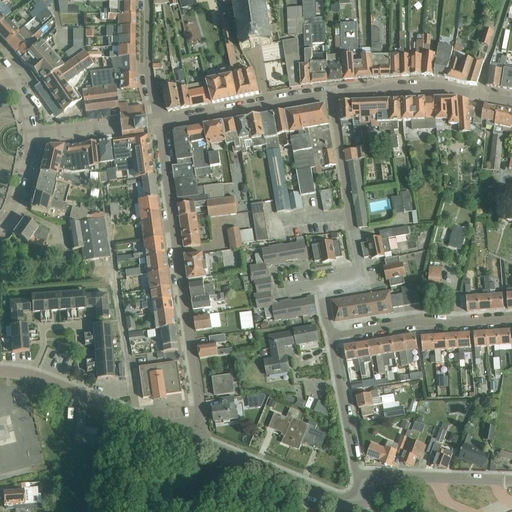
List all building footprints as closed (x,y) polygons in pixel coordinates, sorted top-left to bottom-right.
[(194,0),(178,0),(180,9),(196,5),(194,0)] [(221,0),(222,2),(223,2),(223,3),(224,3),(224,4),(225,4),(225,6),(233,4),(234,10),(233,10),(233,11),(234,11),(236,20),(235,20),(235,21),(236,21),(238,30),(236,30),(237,31),(238,31),(240,39),(238,39),(238,41),(240,41),(241,47),(240,47),(241,50),(243,49),(251,47),(252,48),(253,48),(253,47),(261,46),(261,47),(263,46),(262,45),(271,44),(273,44),(273,42),(272,42),(271,36),(272,36),(272,34),(271,34),(269,26),(271,26),(271,24),(269,24),(268,16),(269,16),(269,14),(268,14),(266,6),(267,6),(267,4),(266,5),(265,0),(221,0)] [(315,0),(301,0),(301,8),(302,8),(302,19),(303,19),(303,26),(303,35),(304,47),(304,57),(312,56),(312,44),(325,44),(325,35),(324,18),(316,19),(315,0)] [(109,10),(109,15),(134,15),(134,3),(117,3),(117,10),(109,10)] [(45,9),(41,4),(29,15),(33,20),(35,18),(45,9)] [(301,8),(286,8),(287,36),(303,35),(303,26),(303,19),(302,19),(302,8),(301,8)] [(45,9),(35,18),(41,25),(51,16),(45,9)] [(134,15),(109,15),(99,14),(100,20),(108,20),(114,21),(114,18),(118,18),(117,28),(134,27),(134,15)] [(232,75),(237,99),(259,94),(252,71),(235,74),(235,71),(238,71),(226,15),(220,16),(231,69),(232,75)] [(2,21),(0,23),(0,37),(6,44),(17,34),(18,33),(20,31),(27,25),(23,20),(17,25),(13,21),(9,24),(5,19),(2,21)] [(359,64),(358,49),(355,49),(355,45),(357,45),(356,23),(340,23),(340,37),(343,81),(355,80),(354,71),(364,71),(363,64),(359,64)] [(106,27),(106,32),(106,38),(108,38),(134,38),(134,27),(117,28),(106,27)] [(17,34),(6,44),(15,53),(25,43),(29,40),(30,39),(32,37),(24,28),(20,31),(18,33),(17,34)] [(378,28),(371,28),(371,46),(371,55),(372,79),(380,78),(391,78),(391,56),(381,56),(381,44),(378,44),(378,28)] [(488,47),(493,32),(485,29),(482,38),(483,38),(481,45),(486,47),(488,47)] [(21,60),(34,47),(30,42),(34,38),(36,40),(42,34),(39,31),(32,37),(30,39),(29,40),(25,43),(15,53),(21,60)] [(410,61),(410,57),(404,57),(404,33),(399,33),(400,56),(400,77),(410,76),(410,61)] [(424,41),(423,55),(422,76),(434,76),(436,55),(429,55),(430,47),(430,36),(424,35),(424,41)] [(343,81),(340,37),(334,37),(335,51),(336,51),(336,56),(326,56),(326,57),(328,83),(343,81)] [(108,38),(108,40),(108,47),(111,47),(111,48),(134,48),(134,38),(108,38)] [(297,39),(282,42),(289,88),(303,86),(311,85),(310,64),(312,58),(312,56),(304,57),(304,47),(298,47),(297,39)] [(411,57),(410,57),(410,61),(410,76),(422,76),(423,55),(424,41),(417,41),(417,57),(411,57)] [(40,42),(34,47),(21,60),(33,73),(31,75),(38,84),(62,67),(40,42)] [(436,55),(434,76),(445,79),(446,79),(450,63),(452,51),(453,47),(447,46),(439,44),(437,55),(436,55)] [(72,45),(72,48),(78,56),(82,53),(82,45),(72,45)] [(134,48),(111,48),(111,53),(109,53),(109,59),(111,59),(134,58),(134,48)] [(361,49),(358,49),(359,64),(363,64),(364,71),(354,71),(355,80),(372,79),(371,55),(362,56),(361,49)] [(450,63),(446,79),(467,85),(474,62),(463,59),(465,55),(452,51),(450,63)] [(38,85),(33,88),(43,102),(55,118),(63,113),(81,100),(72,88),(70,89),(66,84),(72,79),(93,65),(88,59),(85,54),(84,52),(82,53),(78,56),(62,67),(38,84),(38,85)] [(474,62),(467,85),(476,86),(486,55),(480,53),(477,60),(474,60),(474,62)] [(400,56),(391,56),(391,78),(400,77),(400,56)] [(312,58),(310,64),(311,85),(328,83),(326,57),(312,58)] [(488,69),(485,86),(486,86),(501,88),(504,72),(505,67),(506,58),(502,57),(500,65),(491,63),(489,69),(488,69)] [(504,72),(501,88),(501,89),(511,89),(511,67),(505,67),(504,72)] [(222,77),(206,81),(212,103),(237,99),(232,75),(231,69),(221,71),(222,77)] [(85,90),(81,91),(83,100),(84,113),(117,109),(117,105),(117,98),(114,81),(113,75),(112,70),(90,73),(92,87),(85,88),(85,90)] [(178,81),(174,82),(175,86),(180,110),(191,108),(188,93),(187,86),(185,78),(183,70),(176,71),(178,81)] [(114,81),(120,80),(120,90),(136,90),(135,75),(113,75),(114,81)] [(212,103),(206,81),(197,82),(198,84),(187,86),(188,93),(191,108),(212,103)] [(180,110),(175,86),(163,87),(167,112),(180,110)] [(457,98),(435,99),(436,121),(448,120),(449,125),(459,125),(459,133),(471,133),(469,118),(474,119),(476,104),(468,103),(468,101),(457,98)] [(436,121),(435,99),(402,101),(402,122),(412,121),(412,131),(420,130),(436,130),(436,121)] [(390,131),(389,101),(360,102),(360,124),(361,133),(362,139),(368,139),(366,124),(371,123),(371,128),(372,129),(376,129),(377,127),(378,127),(379,128),(379,131),(390,131)] [(398,130),(398,122),(402,122),(402,101),(389,101),(390,131),(390,133),(391,141),(392,149),(398,148),(396,136),(394,136),(394,130),(398,130)] [(353,102),(339,103),(340,122),(341,123),(341,126),(347,126),(353,126),(353,125),(353,103),(353,102)] [(360,102),(353,103),(353,125),(353,126),(354,129),(354,134),(361,133),(360,124),(360,102)] [(308,129),(313,158),(317,157),(317,153),(322,152),(324,167),(335,165),(332,149),(324,104),(304,108),(307,129),(308,129)] [(476,104),(474,119),(473,123),(480,125),(481,120),(487,121),(486,125),(494,127),(498,108),(484,106),(476,104)] [(128,109),(117,110),(118,110),(118,112),(119,121),(119,122),(119,124),(120,131),(120,132),(120,133),(121,139),(128,138),(147,136),(146,130),(146,129),(146,128),(145,121),(145,119),(143,107),(128,109)] [(304,108),(285,112),(292,146),(294,158),(301,196),(315,194),(311,169),(315,168),(313,158),(308,129),(307,129),(304,108)] [(511,110),(498,108),(494,127),(492,140),(489,170),(499,172),(503,136),(502,135),(502,132),(510,134),(511,127),(511,122),(511,110)] [(285,112),(272,114),(276,136),(284,134),(284,136),(282,137),(284,147),(292,146),(285,112)] [(276,136),(272,114),(260,116),(265,145),(277,213),(290,211),(276,136)] [(260,116),(247,118),(250,138),(252,147),(252,148),(265,145),(260,116)] [(250,138),(247,118),(234,121),(238,140),(239,140),(241,151),(242,153),(246,153),(245,148),(252,147),(250,138)] [(241,151),(239,140),(238,140),(234,121),(222,123),(225,142),(226,145),(232,144),(233,153),(241,151)] [(222,123),(204,126),(209,158),(210,167),(220,166),(218,153),(212,154),(211,145),(225,142),(222,123)] [(209,158),(204,126),(188,129),(190,146),(193,162),(196,177),(196,178),(212,175),(210,167),(209,158)] [(479,130),(475,128),(472,132),(484,140),(485,134),(479,130)] [(190,146),(188,129),(175,131),(173,133),(178,166),(172,167),(173,179),(174,179),(196,177),(193,162),(190,146)] [(147,136),(128,138),(132,165),(151,163),(147,136)] [(121,139),(110,141),(112,153),(114,168),(125,166),(132,165),(128,138),(121,139)] [(114,168),(112,153),(110,141),(95,143),(97,164),(110,162),(111,169),(106,170),(108,182),(115,181),(114,172),(114,168)] [(84,144),(68,147),(71,173),(86,171),(86,168),(97,167),(97,164),(95,143),(84,144)] [(71,173),(68,147),(68,146),(63,146),(48,147),(45,149),(39,172),(48,175),(56,176),(58,177),(59,175),(60,171),(71,173)] [(363,146),(356,147),(356,149),(358,160),(365,159),(363,146)] [(358,160),(356,149),(344,151),(345,162),(347,162),(358,160)] [(358,160),(347,162),(348,169),(359,167),(358,160)] [(151,163),(132,165),(125,166),(126,171),(133,170),(134,179),(140,178),(153,176),(151,163)] [(36,185),(34,195),(51,199),(52,195),(66,199),(69,186),(56,184),(56,183),(54,183),(56,176),(39,172),(37,179),(36,185)] [(153,176),(140,178),(142,188),(136,189),(137,200),(155,198),(153,176)] [(196,177),(174,179),(177,199),(204,195),(203,187),(197,188),(196,178),(196,177)] [(204,195),(177,199),(178,205),(207,201),(214,200),(221,199),(224,199),(222,185),(219,185),(203,187),(204,195)] [(333,210),(330,190),(320,192),(323,212),(333,210)] [(409,192),(400,193),(400,197),(402,213),(412,212),(410,196),(409,196),(409,192)] [(288,195),(290,211),(302,209),(300,193),(288,195)] [(51,199),(34,195),(30,210),(47,214),(49,209),(65,213),(67,206),(64,205),(50,202),(51,199)] [(51,199),(50,202),(64,205),(66,199),(52,195),(51,199)] [(400,197),(393,198),(395,214),(402,213),(400,197)] [(155,198),(137,200),(136,201),(139,221),(147,220),(146,213),(157,212),(155,198)] [(234,198),(228,199),(230,215),(236,214),(234,198)] [(221,199),(214,200),(216,217),(223,216),(221,199)] [(228,199),(221,199),(223,216),(230,215),(228,199)] [(216,217),(214,200),(207,201),(208,207),(209,217),(216,217)] [(208,207),(207,201),(178,205),(180,217),(196,215),(195,208),(208,207)] [(108,204),(110,216),(119,214),(117,203),(108,204)] [(253,218),(265,216),(262,203),(250,205),(253,218)] [(69,217),(85,222),(86,216),(88,211),(72,207),(69,217)] [(497,223),(502,225),(506,212),(501,211),(497,223)] [(161,237),(157,212),(146,213),(147,220),(139,221),(142,240),(161,237)] [(200,244),(196,215),(180,217),(184,248),(199,246),(200,244)] [(38,228),(24,218),(13,234),(27,243),(32,236),(45,241),(49,232),(38,228)] [(92,221),(85,222),(79,222),(82,248),(84,261),(109,257),(103,219),(92,221)] [(82,248),(79,222),(67,221),(72,249),(82,248)] [(450,241),(448,247),(460,251),(462,245),(463,245),(467,230),(454,226),(449,241),(450,241)] [(407,227),(380,233),(380,237),(381,240),(388,238),(388,239),(409,235),(407,227)] [(161,237),(142,240),(144,253),(126,256),(126,260),(145,257),(163,254),(161,237)] [(384,254),(391,253),(388,238),(381,240),(380,237),(367,240),(368,243),(361,244),(364,259),(371,257),(371,260),(385,257),(384,254)] [(241,243),(241,241),(230,243),(231,250),(242,248),(241,243)] [(322,261),(322,264),(335,261),(335,259),(342,257),(339,241),(332,242),(319,244),(319,245),(312,246),(315,262),(322,261)] [(296,243),(296,244),(289,245),(292,260),(302,259),(303,261),(307,260),(303,242),(296,243)] [(282,262),(292,260),(289,245),(282,247),(282,245),(274,246),(278,265),(283,264),(282,262)] [(275,266),(278,265),(274,246),(268,247),(269,248),(262,250),(262,254),(255,255),(256,264),(263,262),(264,267),(268,270),(271,265),(275,263),(275,266)] [(223,252),(223,268),(238,267),(238,252),(223,252)] [(163,254),(145,257),(146,264),(143,265),(143,268),(146,268),(147,275),(166,272),(163,254)] [(204,264),(202,254),(185,257),(188,280),(206,278),(205,272),(207,271),(206,263),(204,264)] [(386,267),(383,268),(386,281),(389,280),(390,287),(405,284),(403,277),(406,277),(403,263),(400,264),(399,257),(384,260),(386,267)] [(264,267),(263,262),(256,264),(256,266),(250,267),(251,274),(250,274),(251,281),(254,281),(255,285),(270,282),(273,282),(272,278),(270,278),(269,275),(267,275),(266,272),(268,270),(264,267)] [(125,278),(140,276),(139,269),(124,271),(125,278)] [(428,285),(439,286),(440,269),(430,269),(428,285)] [(168,287),(166,272),(147,275),(149,290),(168,287)] [(483,297),(478,297),(480,312),(492,311),(490,296),(490,291),(489,284),(489,277),(484,278),(485,291),(482,291),(483,297)] [(203,281),(189,283),(191,299),(215,295),(213,285),(207,285),(207,286),(204,286),(203,281)] [(272,291),(270,282),(255,285),(255,287),(256,287),(257,294),(272,291)] [(402,294),(404,307),(420,304),(416,285),(401,288),(402,294)] [(168,287),(149,290),(142,291),(142,295),(150,294),(151,302),(170,300),(168,287)] [(273,296),(272,291),(257,294),(254,295),(255,301),(256,301),(258,309),(264,308),(265,313),(272,312),(271,306),(274,301),(271,299),(271,296),(273,296)] [(84,296),(85,296),(84,292),(71,293),(72,310),(85,309),(85,306),(84,296)] [(375,294),(378,315),(393,313),(392,309),(390,296),(389,292),(375,294)] [(71,293),(57,294),(59,311),(72,310),(71,293)] [(59,311),(57,294),(44,295),(45,312),(59,311)] [(106,294),(85,296),(84,296),(85,306),(95,305),(96,319),(108,318),(106,294)] [(219,295),(191,299),(194,317),(205,316),(204,309),(211,308),(210,299),(217,298),(217,300),(224,299),(223,294),(219,295)] [(360,297),(364,318),(378,315),(375,294),(360,297)] [(402,294),(396,295),(398,308),(404,307),(402,294)] [(45,312),(44,295),(30,296),(30,300),(31,310),(31,313),(45,312)] [(398,308),(396,295),(390,296),(392,309),(398,308)] [(490,296),(492,311),(503,310),(502,295),(490,296)] [(466,296),(460,297),(461,309),(467,309),(467,313),(480,312),(478,297),(466,298),(466,296)] [(299,302),(301,316),(309,315),(309,316),(316,315),(313,297),(309,298),(310,300),(299,302)] [(346,299),(349,320),(364,318),(360,297),(346,299)] [(331,302),(335,322),(349,320),(346,299),(331,302)] [(31,310),(30,300),(9,302),(11,326),(23,325),(22,311),(31,310)] [(171,311),(170,300),(151,302),(144,303),(134,304),(135,309),(152,306),(153,314),(171,311)] [(271,306),(272,312),(265,313),(266,319),(273,317),(274,321),(282,320),(282,321),(288,320),(284,302),(282,302),(282,304),(279,305),(274,301),(271,306)] [(295,318),(301,316),(299,302),(290,303),(289,301),(284,302),(288,320),(295,319),(295,318)] [(171,311),(153,314),(155,327),(155,330),(160,329),(174,327),(171,311)] [(251,313),(240,314),(242,330),(253,329),(251,313)] [(205,316),(194,317),(196,331),(212,329),(212,328),(221,327),(219,314),(210,315),(205,316)] [(125,319),(126,329),(133,328),(132,318),(125,319)] [(23,325),(11,326),(9,326),(10,339),(28,338),(26,324),(23,325)] [(94,339),(110,338),(109,324),(93,325),(94,339)] [(271,349),(283,347),(296,344),(297,346),(318,342),(315,326),(294,330),(294,332),(268,337),(271,349)] [(177,349),(174,327),(160,329),(163,351),(177,349)] [(510,331),(498,332),(499,346),(511,345),(510,331)] [(487,347),(486,332),(473,333),(476,360),(480,360),(480,353),(481,353),(480,348),(487,347)] [(498,332),(486,332),(487,347),(494,346),(495,358),(500,358),(500,351),(499,346),(498,332)] [(469,334),(457,335),(458,349),(459,354),(459,361),(464,361),(463,354),(471,353),(470,348),(469,334)] [(209,345),(198,346),(200,359),(232,355),(232,349),(218,351),(217,344),(225,342),(225,335),(209,337),(209,345)] [(415,335),(404,337),(406,352),(407,356),(408,363),(408,364),(413,363),(411,351),(418,350),(416,338),(415,335)] [(457,335),(445,336),(446,350),(458,349),(457,335)] [(421,337),(422,352),(434,351),(433,336),(421,337)] [(433,336),(434,351),(435,356),(436,363),(441,363),(440,351),(446,350),(445,336),(433,336)] [(404,337),(392,339),(394,354),(400,353),(402,367),(408,366),(408,363),(407,356),(406,352),(404,337)] [(29,351),(28,338),(10,339),(11,353),(29,351)] [(111,351),(110,338),(94,339),(95,352),(111,351)] [(392,339),(380,341),(384,367),(389,366),(388,361),(395,360),(394,354),(392,339)] [(377,357),(380,375),(385,374),(380,341),(368,343),(370,358),(377,357)] [(368,343),(356,345),(360,372),(361,378),(366,377),(365,371),(364,364),(371,363),(370,358),(368,343)] [(360,372),(356,345),(344,347),(346,362),(354,360),(356,372),(360,372)] [(283,347),(271,349),(273,360),(265,361),(267,376),(288,372),(286,357),(285,357),(283,347)] [(111,351),(95,352),(96,365),(112,364),(111,351)] [(244,354),(236,355),(237,363),(245,362),(244,354)] [(174,363),(137,368),(141,399),(151,397),(152,402),(165,400),(164,395),(179,393),(174,363)] [(112,364),(96,365),(97,379),(113,378),(112,364)] [(215,396),(234,393),(232,376),(213,379),(215,396)] [(447,377),(439,377),(440,387),(447,387),(447,377)] [(361,409),(362,417),(373,415),(371,407),(382,405),(381,398),(378,398),(377,391),(370,392),(370,395),(357,397),(359,409),(361,409)] [(236,419),(233,397),(220,399),(221,408),(213,409),(214,422),(224,420),(224,422),(230,421),(230,420),(236,419)] [(297,399),(295,405),(304,408),(306,402),(297,399)] [(327,404),(320,401),(315,411),(329,418),(332,412),(325,409),(327,404)] [(403,407),(383,410),(385,419),(405,415),(403,407)] [(286,435),(283,443),(291,446),(301,422),(295,419),(297,413),(291,411),(288,419),(275,413),(269,428),(286,435)] [(0,417),(0,433),(2,444),(15,442),(9,416),(0,417)] [(403,421),(400,429),(408,432),(411,424),(403,421)] [(308,425),(301,422),(291,446),(299,450),(302,442),(320,449),(326,435),(315,430),(317,425),(310,422),(308,425)] [(487,427),(485,440),(493,441),(495,428),(487,427)] [(442,444),(446,432),(440,430),(435,442),(442,444)] [(459,459),(484,468),(487,460),(486,459),(488,453),(476,449),(478,443),(471,440),(473,436),(468,435),(459,459)] [(367,456),(381,461),(380,463),(391,467),(396,453),(402,455),(408,439),(401,436),(398,445),(388,442),(386,447),(385,449),(371,444),(367,456)] [(431,438),(426,452),(431,454),(434,443),(436,439),(431,438)] [(400,464),(413,468),(417,457),(421,459),(425,447),(409,441),(400,464)] [(447,470),(452,454),(451,452),(447,450),(445,451),(440,450),(441,446),(434,443),(431,454),(430,456),(437,458),(434,466),(447,470)] [(511,454),(501,451),(499,458),(511,460),(511,454)] [(16,491),(2,492),(3,507),(6,507),(6,510),(13,509),(13,506),(24,505),(32,505),(31,495),(37,494),(37,490),(41,490),(40,482),(22,484),(15,485),(16,491)]
